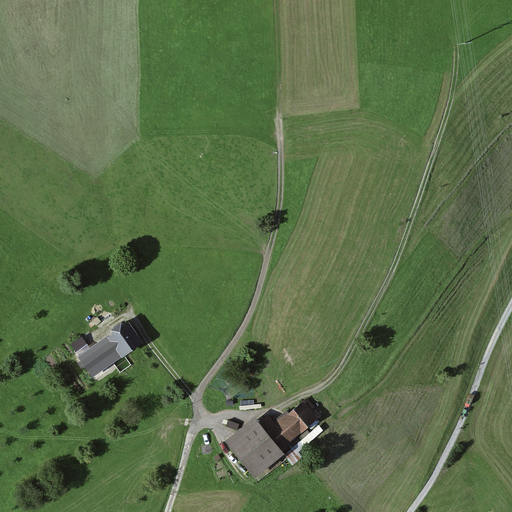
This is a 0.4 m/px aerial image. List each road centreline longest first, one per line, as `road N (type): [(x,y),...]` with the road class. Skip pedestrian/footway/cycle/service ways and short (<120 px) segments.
road 1 (track): [(196,419),(287,403),(340,369),(408,229),(456,60)]
road 2 (track): [(196,399),(260,288),(282,192),(280,109)]
road 3 (unclassified): [(511,304),(411,511)]
